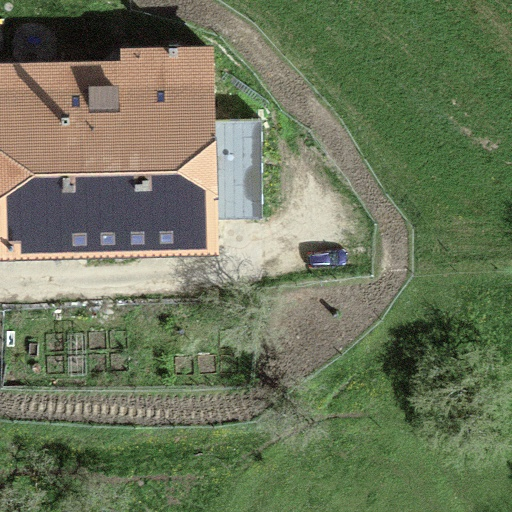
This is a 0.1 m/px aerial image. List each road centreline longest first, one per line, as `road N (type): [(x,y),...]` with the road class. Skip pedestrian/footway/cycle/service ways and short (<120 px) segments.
road 1 (track): [(143,0),(226,18),(287,128),(290,256)]
road 2 (track): [(0,273),(290,256)]
